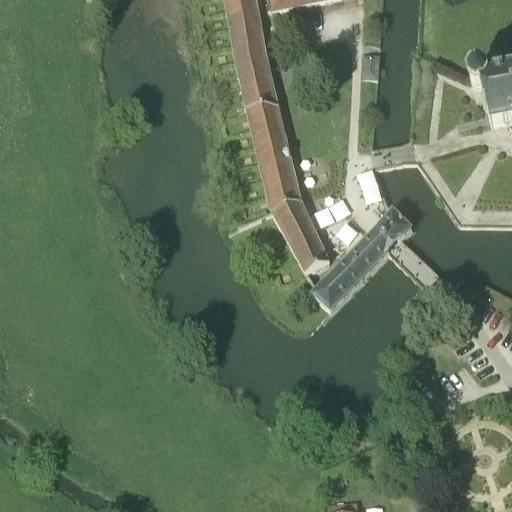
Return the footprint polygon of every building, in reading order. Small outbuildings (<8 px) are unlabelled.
[(301,207),(267,66),(254,0),(223,0),(236,69),(271,217),(306,280),(330,269),(301,207)] [(266,0),(270,18),(354,0),(266,0)] [(377,83),(379,61),(364,60),(362,82),(377,83)] [(471,79),(470,82),(470,84),(470,86),(471,87),(471,88),(472,90),(473,91),(475,92),(476,92),(478,93),(479,93),(481,93),(491,132),(511,127),(511,75),(488,81),(487,80),(486,78),(485,77),(484,76),(482,75),(481,75),(479,75),(478,75),(476,75),(475,76),(473,77),(472,78),(471,79)] [(379,232),(313,300),(330,317),(395,250),(411,232),(393,215),(379,232)]
